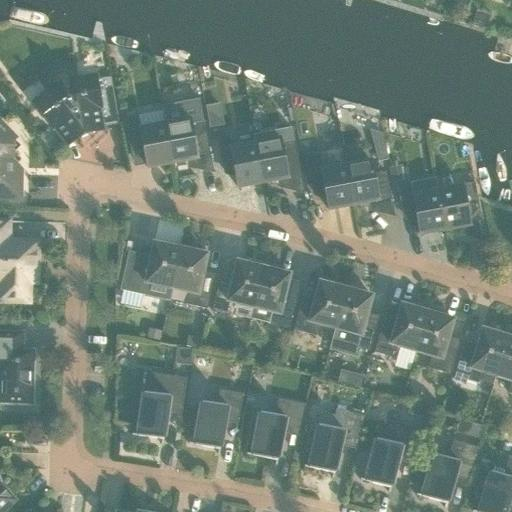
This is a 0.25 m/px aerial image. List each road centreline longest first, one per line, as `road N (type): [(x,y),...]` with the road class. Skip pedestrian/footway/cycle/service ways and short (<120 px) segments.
road 1 (residential): [(511,296),(112,188),(84,210),(81,252)]
road 2 (residential): [(304,511),(91,473),(77,437),(81,252)]
